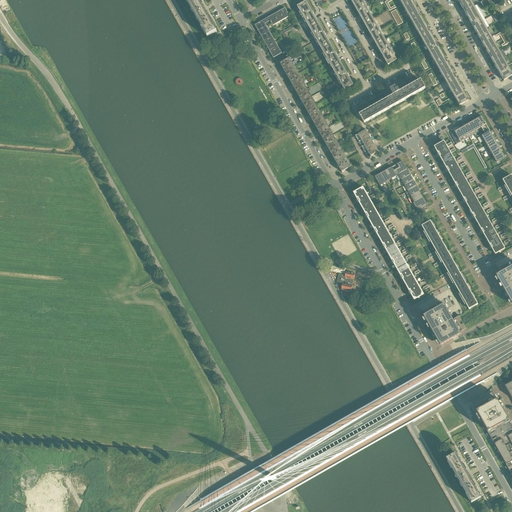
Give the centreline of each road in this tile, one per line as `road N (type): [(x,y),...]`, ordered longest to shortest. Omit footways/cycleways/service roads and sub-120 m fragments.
road 1 (unclassified): [(246,420),(54,84),(0,16)]
road 2 (residential): [(511,498),(333,185)]
road 3 (tertiary): [(511,337),(202,511)]
road 4 (tertiary): [(229,511),(511,350)]
road 5 (residential): [(333,185),(239,21)]
road 6 (residential): [(484,271),(411,141)]
road 7 (unknown): [(0,448),(69,454),(101,511)]
